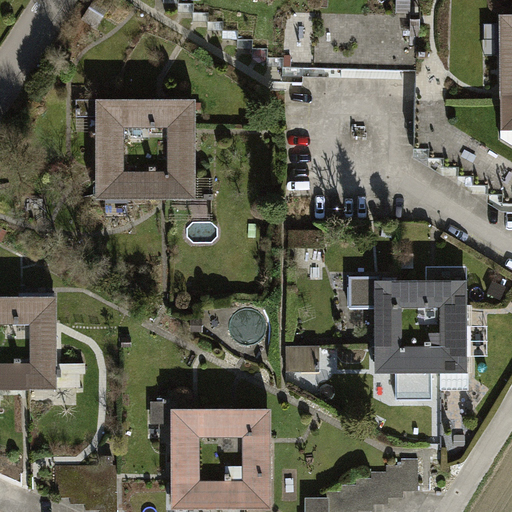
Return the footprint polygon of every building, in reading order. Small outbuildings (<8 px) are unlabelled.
[(403,47),(403,15),(267,12),(246,0),(178,0),(178,4),(194,5),(194,13),(208,14),(208,23),(223,23),(223,32),(238,32),(238,41),(253,41),(253,50),(268,50),(268,59),(283,59),(283,68),(402,71),(403,47)] [(511,21),(492,22),(493,141),(511,121),(511,21)] [(511,163),(446,122),(448,52),(419,52),(418,70),(415,71),(414,150),(429,150),(429,159),(444,159),(444,168),(458,168),(458,177),(473,177),(473,186),(488,186),(488,195),(502,195),(502,204),(511,204),(511,163)] [(118,174),(117,132),(91,103),(88,205),(118,174)] [(191,105),(91,103),(117,132),(160,130),(191,105)] [(160,130),(161,172),(192,204),(191,105),(160,130)] [(511,121),(493,141),(511,140),(511,121)] [(192,204),(161,172),(118,174),(88,205),(192,204)] [(396,315),(439,314),(461,285),(368,285),(396,315)] [(397,357),(396,315),(368,285),(370,381),(397,357)] [(439,314),(440,355),(460,379),(461,285),(439,314)] [(0,303),(0,330),(28,329),(47,304),(0,303)] [(29,371),(50,398),(47,304),(28,329),(29,371)] [(322,375),(323,344),(291,344),(291,375),(322,375)] [(440,355),(397,357),(370,381),(460,379),(440,355)] [(84,385),(85,363),(61,362),(61,385),(84,385)] [(0,397),(50,398),(29,371),(0,372),(0,397)] [(194,444),(237,442),(265,414),(165,415),(194,444)] [(267,511),(265,414),(237,442),(239,484),(265,511),(267,511)] [(165,415),(164,511),(168,511),(195,486),(194,444),(165,415)] [(418,459),(402,459),(402,466),(387,466),(387,472),(372,472),(372,479),(357,479),(357,485),(342,485),(341,492),(327,492),(327,499),(306,499),(306,511),(359,511),(374,511),(374,505),(388,505),(388,498),(403,498),(403,492),(418,492),(418,459)] [(117,511),(118,465),(55,466),(56,498),(70,498),(71,505),(86,505),(86,511),(100,511),(117,511)] [(265,511),(239,484),(195,486),(168,511),(265,511)]
